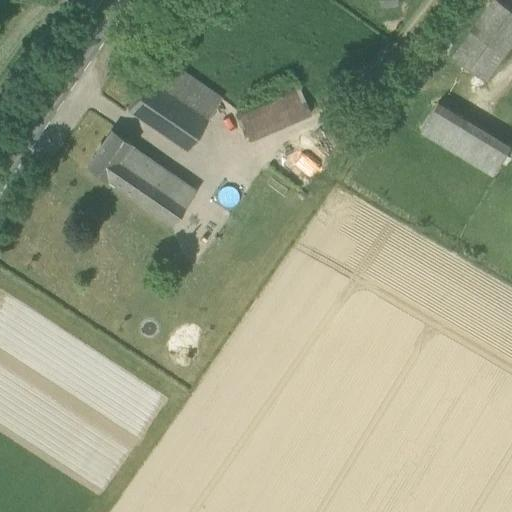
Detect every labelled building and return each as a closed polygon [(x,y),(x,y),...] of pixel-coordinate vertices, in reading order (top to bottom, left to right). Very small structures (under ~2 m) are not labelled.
[(487,80),(511,45),(511,11),(496,0),(491,0),(452,55),(487,80)] [(207,118),(159,86),(147,78),(127,107),(186,148),(207,118)] [(249,139),(310,113),(299,87),(238,113),(249,139)] [(495,173),(511,143),(511,141),(438,101),(420,132),(495,173)] [(128,145),(129,143),(111,130),(86,165),(105,178),(106,176),(171,221),(192,190),(128,145)]
